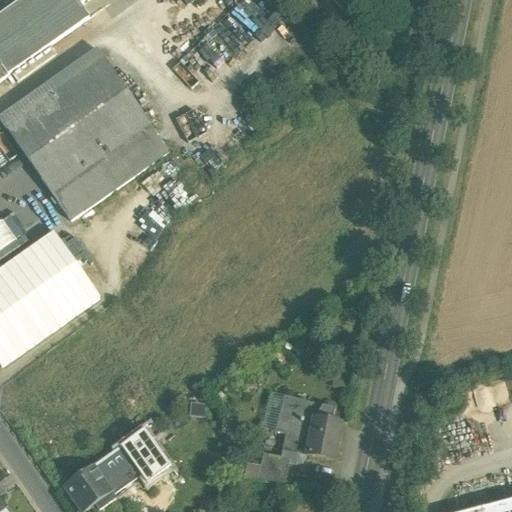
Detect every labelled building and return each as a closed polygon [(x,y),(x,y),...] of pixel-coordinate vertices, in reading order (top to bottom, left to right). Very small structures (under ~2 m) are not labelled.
[(25,0),(0,18),(0,67),(7,78),(11,75),(51,47),(89,21),(80,8),(74,0),(25,0)] [(214,42),(181,66),(200,93),(233,69),(214,42)] [(17,84),(57,56),(51,47),(11,75),(17,84)] [(96,51),(0,119),(0,122),(52,196),(150,127),(96,51)] [(52,196),(51,196),(70,223),(169,154),(150,127),(52,196)] [(9,218),(0,224),(0,253),(22,237),(9,218)] [(53,234),(0,270),(0,366),(2,369),(100,300),(53,234)] [(334,412),(283,398),(274,434),(284,438),(281,455),(305,459),(313,420),(331,423),(334,412)] [(313,420),(305,459),(333,465),(341,425),(331,423),(313,420)] [(265,435),(263,448),(279,450),(281,437),(265,435)] [(138,436),(120,449),(131,465),(149,452),(138,436)] [(120,449),(106,459),(124,485),(139,475),(131,465),(120,449)] [(284,488),(290,463),(264,457),(257,482),(284,488)] [(124,485),(106,459),(93,468),(111,494),(124,485)] [(93,468),(64,488),(80,511),(86,511),(111,494),(93,468)] [(511,511),(511,501),(470,511),(511,511)]
